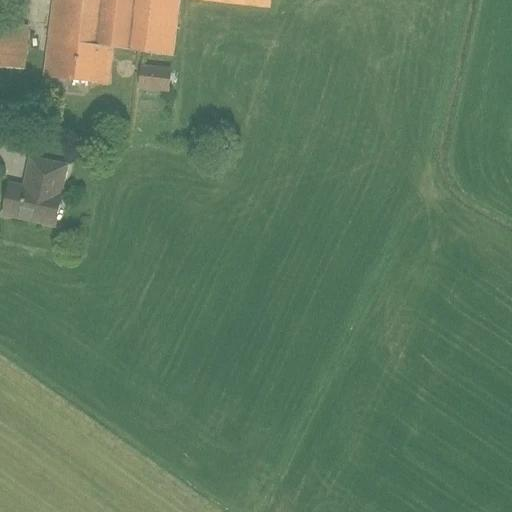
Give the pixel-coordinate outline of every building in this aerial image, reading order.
[(177,0),(56,0),(47,76),(106,83),(110,48),(171,55),(177,0)] [(0,66),(25,69),(29,27),(0,24),(0,66)] [(141,64),(138,89),(170,93),(173,68),(141,64)] [(0,125),(15,126),(15,101),(0,100),(0,125)] [(66,166),(32,159),(26,188),(11,184),(10,189),(6,192),(4,200),(7,204),(4,214),(55,225),(62,196),(60,195),(66,166)]
